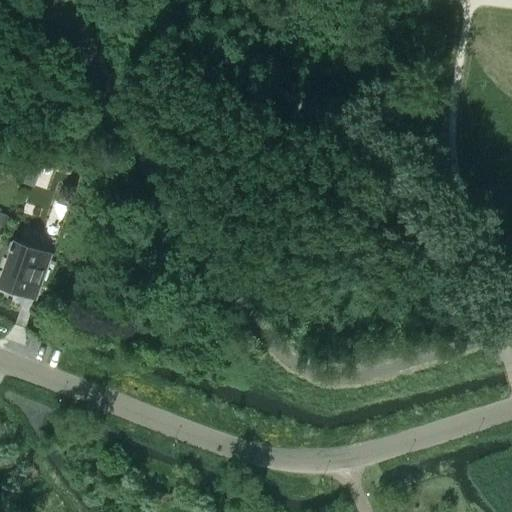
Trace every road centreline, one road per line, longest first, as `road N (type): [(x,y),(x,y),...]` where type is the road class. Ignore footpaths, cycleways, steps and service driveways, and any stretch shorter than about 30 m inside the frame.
road 1 (tertiary): [(511,409),(352,457),(279,460),(0,357)]
road 2 (unknown): [(160,0),(230,64),(361,156),(467,297),(499,329),(511,331)]
